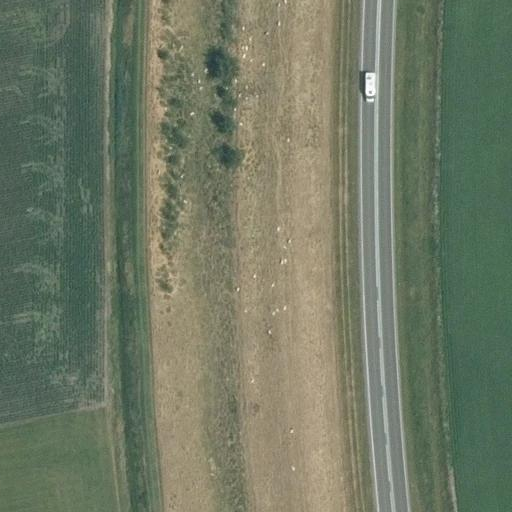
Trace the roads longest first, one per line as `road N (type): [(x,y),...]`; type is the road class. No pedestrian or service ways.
road 1 (track): [(136,0),(125,211),(147,511)]
road 2 (trunk): [(393,511),(375,193),(380,0)]
